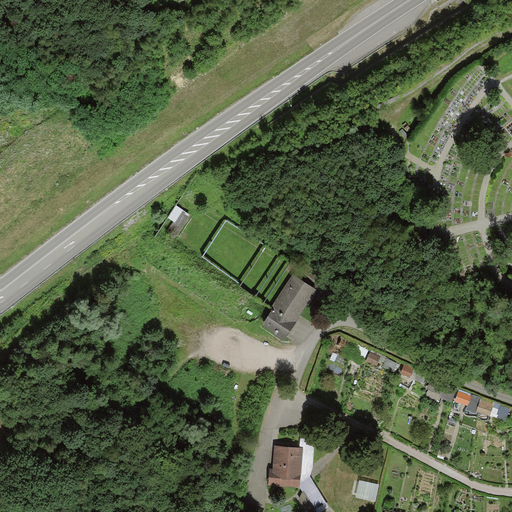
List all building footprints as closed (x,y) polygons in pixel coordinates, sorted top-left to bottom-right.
[(184,212),(179,209),(165,230),(171,234),(173,236),(188,214),(184,212)] [(312,287),(292,273),(269,306),(259,322),(282,338),(297,316),(296,315),(315,288),(312,287)] [(353,342),(341,336),(336,345),(348,352),(353,342)] [(353,342),(348,352),(362,358),(366,349),(353,342)] [(380,358),(368,351),(364,359),(376,365),(380,358)] [(412,368),(402,363),(398,372),(408,377),(412,368)] [(412,368),(408,377),(420,383),(425,375),(412,368)] [(441,386),(428,380),(425,388),(438,393),(441,386)] [(453,390),(443,386),(439,397),(448,401),(453,390)] [(469,396),(455,391),(452,400),(465,406),(469,396)] [(491,403),(478,398),(473,409),(487,414),(491,403)] [(303,436),(301,444),(298,481),(306,491),(315,506),(325,500),(309,476),(313,437),(303,436)] [(298,481),(301,444),(275,442),(272,468),(268,468),(267,478),(298,481)] [(377,482),(360,478),(356,493),(373,497),(377,482)] [(319,511),(315,506),(306,491),(299,495),(309,511),(319,511)]
